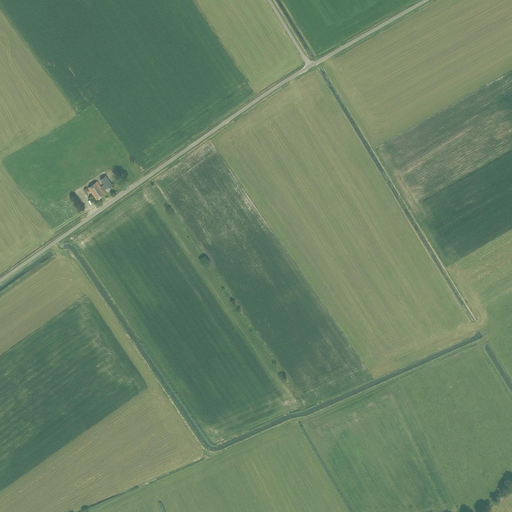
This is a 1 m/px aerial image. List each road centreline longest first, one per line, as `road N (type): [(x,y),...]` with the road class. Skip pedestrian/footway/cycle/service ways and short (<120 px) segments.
road 1 (unclassified): [(0,281),(310,66)]
road 2 (unclassified): [(310,66),(427,0)]
